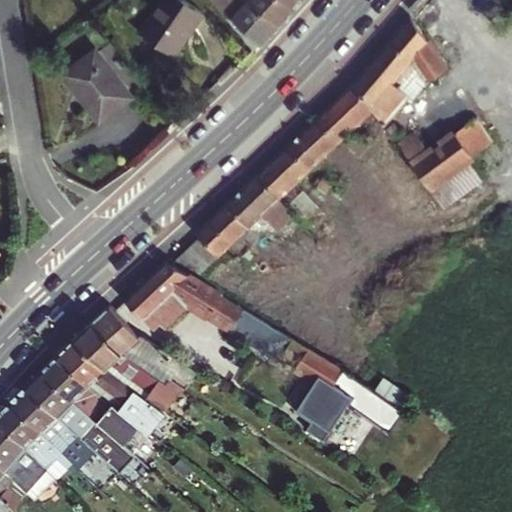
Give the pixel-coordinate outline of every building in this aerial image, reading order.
[(203,12),(186,0),(160,0),(139,31),(174,55),(203,12)] [(260,43),(262,45),(277,28),(245,0),(219,0),(215,4),(253,51),(260,43)] [(245,0),(277,28),(293,10),(280,0),(245,0)] [(280,0),(293,10),(301,0),(280,0)] [(384,123),(453,62),(419,25),(173,242),(200,272),(266,214),(279,229),(298,212),(282,194),(374,112),(384,123)] [(87,97),(83,99),(100,122),(133,96),(96,47),(63,73),(77,92),(81,89),(87,97)] [(403,139),(436,207),(487,183),(473,154),(492,145),(465,88),(428,106),(442,137),(424,146),(417,132),(403,139)] [(81,89),(77,92),(83,99),(87,97),(81,89)] [(504,136),(511,131),(511,104),(492,115),(504,136)] [(303,345),(170,262),(164,259),(124,297),(141,317),(149,309),(160,320),(164,325),(188,303),(278,356),(282,351),(294,359),(303,345)] [(188,381),(195,369),(143,334),(140,337),(112,307),(110,305),(94,319),(123,350),(157,372),(161,365),(173,372),(188,381)] [(160,320),(149,309),(141,317),(151,328),(160,320)] [(94,319),(76,336),(106,368),(149,400),(166,412),(183,388),(174,382),(169,379),(157,372),(123,350),(94,319)] [(149,400),(106,368),(76,336),(61,350),(57,354),(87,385),(138,426),(148,434),(166,412),(149,400)] [(344,368),(303,345),(294,359),(300,362),(296,368),(320,383),(315,392),(310,389),(296,411),(311,421),(306,429),(324,441),(349,402),(390,431),(403,410),(344,368)] [(57,354),(41,370),(90,419),(120,445),(138,426),(87,385),(57,354)] [(161,365),(157,372),(169,379),(173,372),(161,365)] [(188,381),(207,393),(215,381),(195,369),(188,381)] [(90,419),(41,370),(30,381),(26,385),(65,425),(79,437),(94,451),(117,473),(133,456),(120,445),(90,419)] [(65,425),(26,385),(9,402),(70,462),(81,452),(87,458),(94,451),(79,437),(65,425)] [(70,462),(9,402),(0,411),(0,421),(55,477),(70,462)] [(55,477),(0,421),(0,465),(16,479),(34,497),(55,477)] [(0,495),(12,506),(14,508),(22,499),(9,488),(16,479),(0,465),(0,495)] [(0,511),(6,511),(12,506),(0,495),(0,511)]
